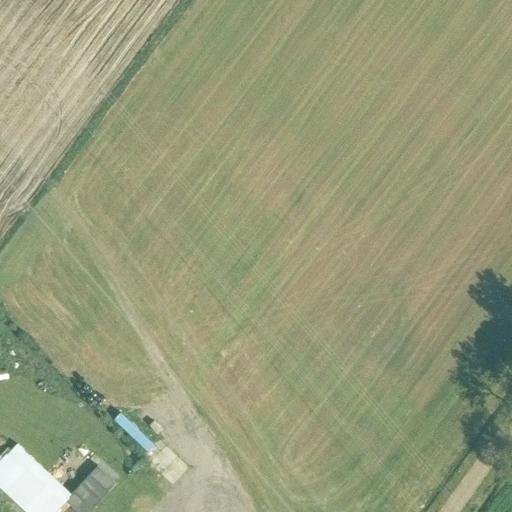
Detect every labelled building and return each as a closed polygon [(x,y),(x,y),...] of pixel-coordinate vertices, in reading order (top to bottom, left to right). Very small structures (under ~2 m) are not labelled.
[(32,406),(44,391),(36,385),(24,400),(32,406)] [(104,456),(111,445),(99,437),(91,447),(104,456)] [(157,456),(177,477),(194,461),(173,440),(157,456)] [(0,462),(11,450),(4,445),(0,449),(0,462)] [(87,511),(115,483),(97,465),(64,501),(69,506),(63,511),(87,511)] [(425,473),(415,490),(433,500),(443,483),(425,473)]
